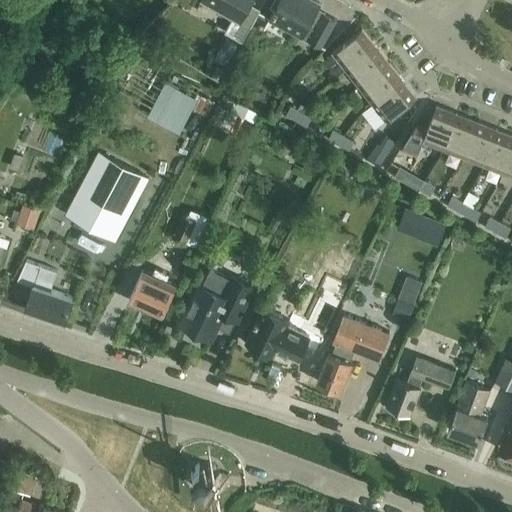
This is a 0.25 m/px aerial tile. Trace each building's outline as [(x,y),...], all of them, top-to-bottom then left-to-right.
[(241,40),(259,8),(248,2),(248,0),(204,0),(232,16),(224,30),(241,40)] [(320,46),(336,18),(324,11),(322,14),(316,11),(320,3),(314,0),(278,0),(269,17),(320,46)] [(332,51),(346,68),(375,45),(361,28),(332,51)] [(226,37),(215,57),(226,63),(237,43),(226,37)] [(375,45),(346,68),(359,85),(388,62),(375,45)] [(388,62),(359,85),(372,102),(401,79),(388,62)] [(218,68),(212,77),(218,81),(224,72),(218,68)] [(401,79),(372,102),(386,119),(415,97),(401,79)] [(165,81),(148,114),(180,131),(197,98),(165,81)] [(223,96),(219,105),(228,109),(232,100),(223,96)] [(312,116),(292,105),(287,114),(307,125),(312,116)] [(416,121),(398,149),(415,156),(422,139),(442,148),(456,113),(435,105),(427,126),(416,121)] [(456,113),(442,148),(462,156),(476,121),(456,113)] [(476,121),(462,156),(482,164),(496,129),(476,121)] [(329,137),(349,148),(354,140),(334,128),(329,137)] [(511,135),(496,129),(482,164),(502,172),(511,147),(511,135)] [(378,143),(369,157),(381,164),(390,151),(378,143)] [(511,147),(502,172),(511,175),(511,147)] [(115,238),(148,177),(99,150),(66,212),(115,238)] [(310,155),(303,170),(316,176),(323,161),(310,155)] [(414,173),(409,182),(420,188),(425,179),(424,179),(414,173)] [(425,179),(420,188),(425,191),(430,194),(435,185),(429,181),(425,179)] [(17,190),(15,197),(32,203),(35,196),(17,190)] [(452,194),(447,203),(454,207),(459,209),(464,200),(452,194)] [(464,200),(459,209),(477,219),(482,210),(464,200)] [(23,204),(17,223),(34,229),(41,210),(23,204)] [(446,223),(406,207),(397,227),(437,243),(446,223)] [(183,212),(172,235),(186,242),(192,231),(197,219),(183,212)] [(510,228),(504,224),(489,216),(485,224),(506,236),(510,228)] [(137,250),(116,289),(130,296),(129,300),(162,315),(177,284),(173,283),(180,267),(151,253),(149,256),(137,250)] [(65,318),(72,296),(50,289),(56,270),(25,259),(18,278),(34,284),(27,305),(65,318)] [(210,338),(218,323),(216,322),(221,313),(236,320),(253,285),(230,274),(228,278),(208,269),(200,284),(197,283),(178,323),(210,338)] [(254,321),(244,341),(271,355),(274,349),(296,359),(301,347),(312,353),(336,305),(321,297),(307,324),(291,315),(288,321),(261,307),(256,317),(255,317),(253,320),(254,321)] [(400,300),(394,315),(409,322),(416,307),(400,300)] [(378,358),(389,332),(344,314),(333,340),(336,341),(331,353),(328,352),(317,381),(340,391),(352,361),(350,360),(354,348),(378,358)] [(422,376),(435,381),(449,387),(455,371),(441,365),(416,355),(409,371),(410,372),(407,381),(397,377),(386,405),(409,414),(420,386),(418,385),(422,376)] [(511,359),(505,356),(495,380),(506,385),(511,387),(511,359)] [(480,415),(490,389),(467,380),(448,429),(479,441),(488,418),(480,415)] [(511,453),(511,408),(495,446),(511,453)] [(212,492),(213,491),(215,490),(217,489),(218,487),(219,485),(220,483),(221,481),(221,479),(221,477),(221,475),(220,473),(219,471),(218,469),(217,467),(215,466),(213,464),(211,464),(209,463),(207,463),(205,462),(203,463),(201,463),(199,464),(197,465),(195,466),(194,468),(193,470),(192,472),(191,474),(190,476),(190,478),(190,480),(191,482),(192,484),(193,486),(194,488),(195,489),(197,491),(199,492),(201,493),(203,493),(205,493),(207,493),(209,493),(212,492)] [(14,469),(7,488),(21,493),(27,475),(14,469)] [(61,511),(38,503),(37,505),(19,498),(14,511),(61,511)]
